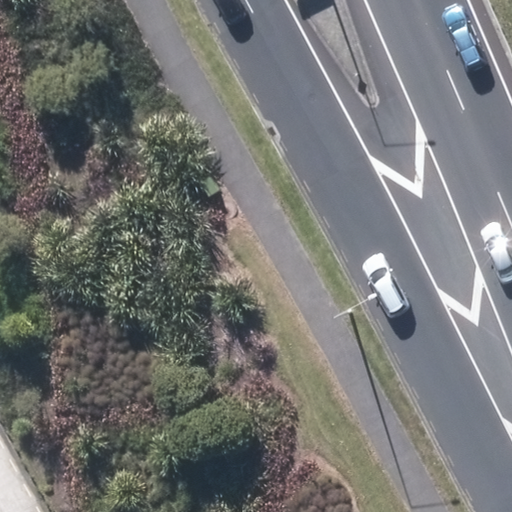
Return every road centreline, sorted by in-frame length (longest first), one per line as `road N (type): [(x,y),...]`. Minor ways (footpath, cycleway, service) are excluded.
road 1 (unclassified): [(511,405),(255,0)]
road 2 (motorway): [(511,268),(410,0)]
